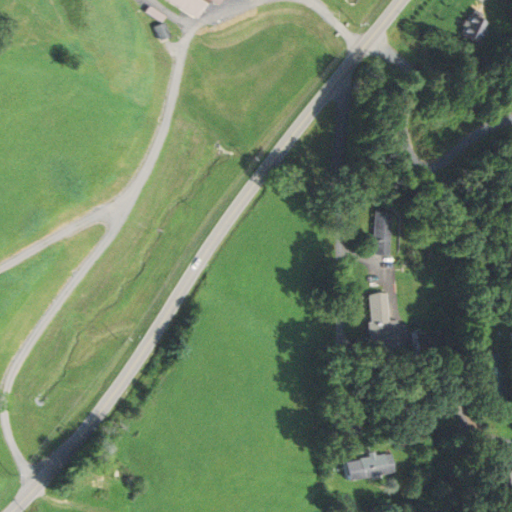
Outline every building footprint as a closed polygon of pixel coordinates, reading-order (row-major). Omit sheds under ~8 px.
[(159,0),(157,4),(179,17),(181,13),(197,22),(209,0),(159,0)] [(462,34),(480,45),(492,25),(474,14),(462,34)] [(392,212),(377,212),(377,255),(392,255),(392,212)] [(368,294),(368,346),(385,346),(385,294),(368,294)] [(407,334),(406,356),(434,357),(435,334),(407,334)] [(505,396),(496,353),(480,357),(489,399),(505,396)] [(8,391),(26,403),(46,372),(28,360),(8,391)] [(385,473),(381,454),(337,463),(341,482),(385,473)] [(116,465),(89,462),(86,489),(112,492),(116,465)]
